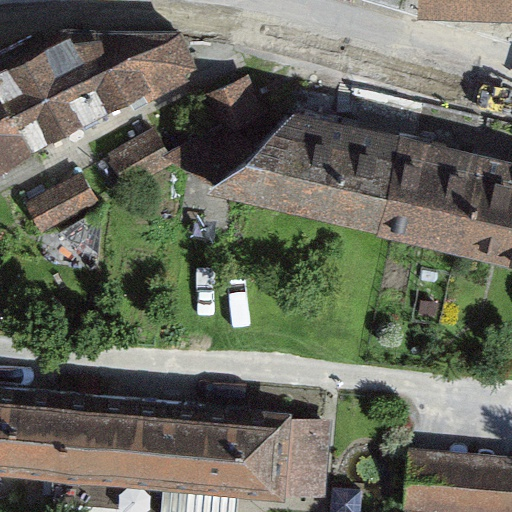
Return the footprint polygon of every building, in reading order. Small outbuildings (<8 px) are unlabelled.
[(181,68),(194,65),(182,32),(69,30),(0,66),(0,161),(147,84),(153,93),(186,76),(181,68)] [(261,113),(247,79),(206,96),(220,130),(261,113)] [(217,182),(511,254),(511,160),(296,111),(217,182)] [(158,131),(114,155),(130,184),(174,160),(158,131)] [(97,201),(82,175),(30,203),(44,229),(97,201)] [(0,382),(0,463),(316,492),(322,412),(0,382)] [(511,511),(511,447),(412,439),(406,504),(511,511)]
